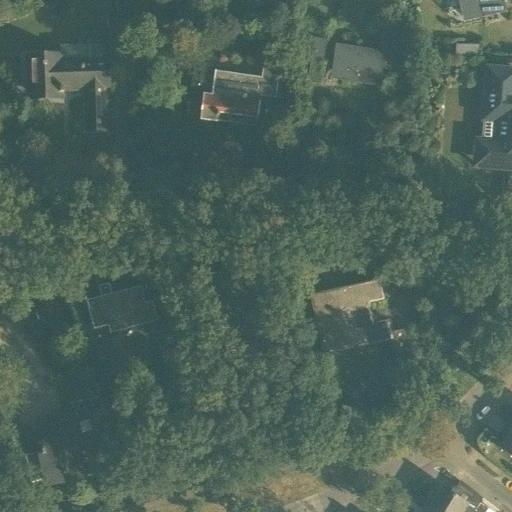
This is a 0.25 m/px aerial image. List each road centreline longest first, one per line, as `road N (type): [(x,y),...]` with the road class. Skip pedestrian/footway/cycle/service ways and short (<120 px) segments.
road 1 (residential): [(0,256),(46,234),(154,211),(511,245)]
road 2 (residential): [(301,511),(362,489),(439,442)]
